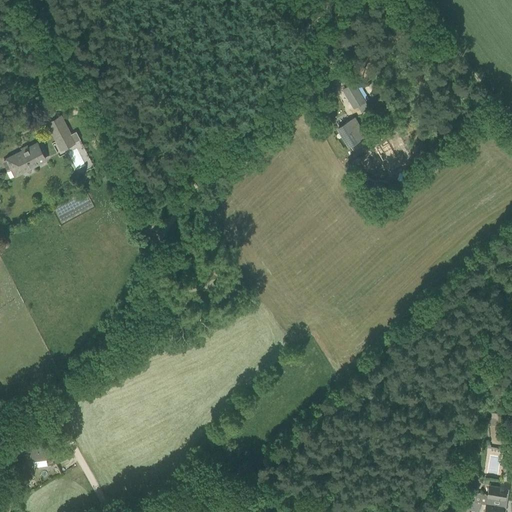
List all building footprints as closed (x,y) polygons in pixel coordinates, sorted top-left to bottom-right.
[(343,89),(354,107),(364,101),(353,83),(343,89)] [(47,123),(57,141),(69,135),(70,135),(60,116),(47,123)] [(337,128),(348,146),(365,136),(354,118),(337,128)] [(70,135),(69,135),(74,143),(80,140),(76,131),(70,135)] [(3,161),(7,169),(13,167),(16,174),(45,159),(37,144),(3,161)] [(499,424),(498,412),(491,412),(492,418),(487,418),(487,425),(499,424)] [(30,455),(31,461),(46,459),(43,444),(27,447),(25,440),(20,440),(22,452),(27,452),(28,455),(30,455)] [(483,511),(502,511),(504,501),(507,501),(509,488),(489,484),(483,511)] [(460,511),(468,511),(469,510),(478,511),(480,502),(465,500),(465,502),(462,502),(460,511)]
